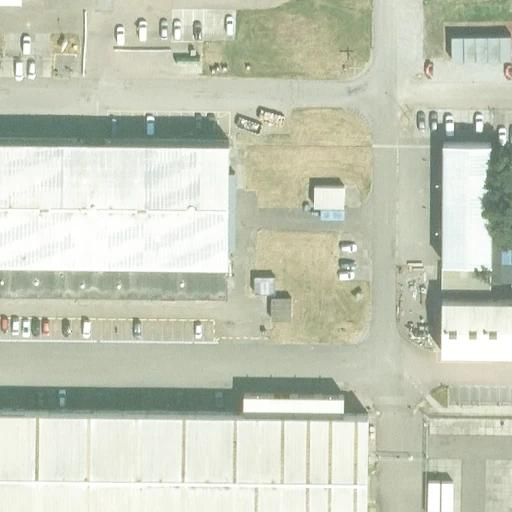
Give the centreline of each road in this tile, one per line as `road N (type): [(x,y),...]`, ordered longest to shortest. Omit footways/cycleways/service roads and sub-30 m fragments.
road 1 (unknown): [(0,356),(395,359)]
road 2 (unknown): [(0,294),(394,295)]
road 3 (unknown): [(92,79),(390,81)]
road 4 (unknown): [(394,295),(390,81)]
road 5 (unknown): [(390,81),(511,82)]
